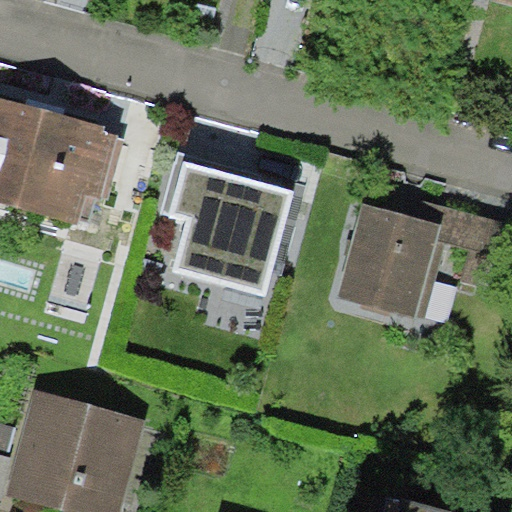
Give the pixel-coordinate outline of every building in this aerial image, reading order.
[(511,0),(495,0),(494,7),(511,11),(511,0)] [(0,212),(97,237),(121,142),(0,111),(0,212)] [(205,179),(187,263),(272,281),(290,197),(205,179)] [(349,309),(418,326),(440,238),(370,221),(349,309)] [(105,511),(127,425),(26,401),(3,496),(68,511),(105,511)] [(441,511),(395,500),(391,511),(441,511)]
